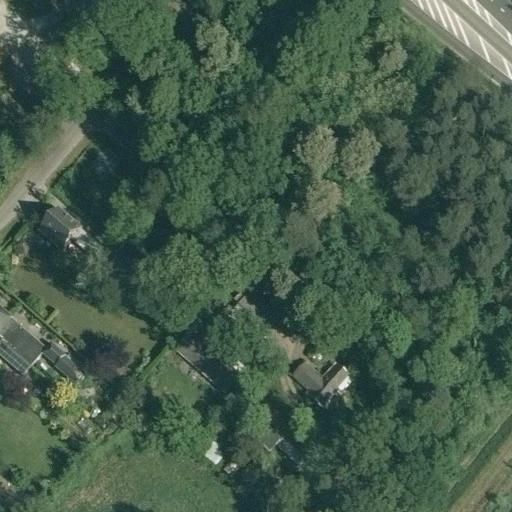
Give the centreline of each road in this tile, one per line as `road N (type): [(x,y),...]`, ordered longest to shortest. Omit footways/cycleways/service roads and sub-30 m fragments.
road 1 (unclassified): [(0,219),(188,0)]
road 2 (primary): [(400,0),(511,88)]
